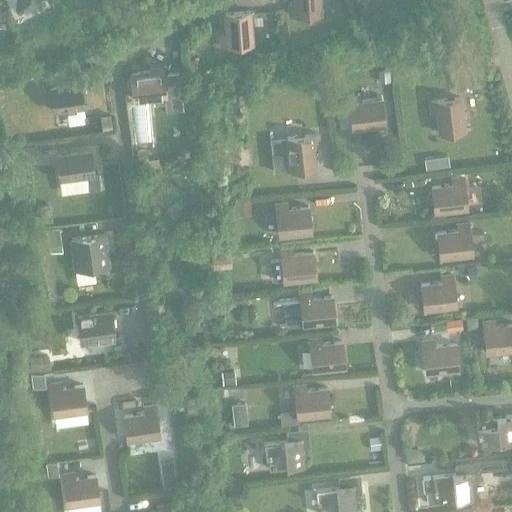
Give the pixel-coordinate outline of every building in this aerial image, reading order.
[(293,0),(294,3),(288,4),(289,15),(295,14),(295,15),(320,13),(318,0),(293,0)] [(369,0),(364,0),(356,1),(357,13),(370,12),(369,0)] [(225,34),(219,34),(221,46),(227,45),(251,44),(249,11),(223,13),(225,34)] [(285,24),(275,25),(277,37),(287,36),(285,24)] [(195,60),(187,61),(188,72),(196,71),(195,60)] [(150,71),(129,73),(132,98),(165,96),(162,71),(161,65),(150,66),(150,71)] [(387,70),(378,70),(379,82),(388,81),(387,70)] [(70,77),(71,84),(49,87),(53,110),(82,106),(79,84),(83,83),(82,75),(70,77)] [(311,80),(306,91),(318,96),(323,84),(311,80)] [(349,103),(348,103),(351,128),(383,124),(381,99),(360,101),(359,95),(348,97),(349,103)] [(429,101),(430,113),(436,112),(438,132),(463,130),(459,97),(435,100),(429,101)] [(109,116),(99,118),(101,130),(111,129),(109,116)] [(287,152),(270,154),(272,172),(289,170),(314,167),(312,146),(318,146),(316,134),(310,135),(286,137),(287,152)] [(35,148),(23,150),(25,164),(37,162),(35,148)] [(55,155),(59,178),(85,175),(87,190),(99,188),(97,172),(93,173),(89,150),(55,155)] [(431,186),(433,211),(466,207),(463,183),(463,184),(462,177),(451,178),(451,184),(431,186)] [(248,201),(234,203),(235,213),(249,212),(248,201)] [(275,210),(278,234),(310,231),(307,206),(287,208),(286,203),(275,204),(275,210)] [(436,232),(439,257),(471,253),(469,229),(468,229),(467,223),(456,224),(457,230),(436,232)] [(60,228),(47,229),(48,237),(49,245),(61,244),(61,236),(60,228)] [(70,238),(74,268),(93,265),(94,273),(106,271),(105,264),(108,264),(104,234),(70,238)] [(280,255),(270,256),(272,279),(282,278),(282,281),(315,277),(312,252),(292,254),(291,249),(280,250),(280,255)] [(229,250),(212,252),(213,265),(230,263),(229,250)] [(476,264),(465,265),(466,277),(477,276),(476,264)] [(440,276),(441,281),(420,283),(423,308),(455,305),(453,281),(452,281),(451,274),(440,276)] [(299,300),(281,302),(284,326),(302,324),(334,321),(331,296),(311,298),(310,292),(299,293),(299,300)] [(204,299),(202,312),(216,314),(218,301),(204,299)] [(76,315),(80,342),(110,337),(111,350),(123,348),(121,335),(113,336),(110,311),(76,315)] [(476,314),(465,315),(466,326),(477,325),(476,314)] [(459,318),(444,319),(445,329),(460,328),(459,318)] [(483,327),(485,352),(511,348),(511,323),(495,326),(494,320),(482,321),(483,327)] [(309,345),(311,369),(344,366),(341,341),(321,343),(320,338),(309,339),(309,345)] [(422,347),(425,371),(457,368),(454,343),(434,346),(433,340),(422,341),(422,348),(422,347)] [(47,355),(28,358),(31,373),(49,370),(47,355)] [(233,369),(222,370),(223,383),(235,382),(233,369)] [(42,374),(32,375),(33,388),(44,387),(42,374)] [(50,390),(53,414),(85,410),(82,384),(61,387),(61,382),(49,384),(50,390)] [(293,392),(296,416),(329,412),(326,387),(305,390),(305,384),(293,385),(294,392),(293,392)] [(245,401),(232,403),(234,423),(247,422),(245,401)] [(123,414),(126,439),(159,435),(155,411),(154,405),(143,406),(143,411),(123,414)] [(511,414),(475,419),(477,433),(479,433),(480,444),(511,440),(511,414)] [(372,423),(359,424),(360,437),(369,437),(373,436),(372,423)] [(373,436),(369,437),(370,450),(382,448),(381,436),(373,436)] [(303,464),(302,448),(310,448),(309,437),(263,442),(265,457),(266,457),(268,468),(303,464)] [(415,449),(403,450),(404,461),(420,460),(420,454),(415,449)] [(56,462),(46,463),(47,476),(58,474),(56,462)] [(173,470),(163,475),(168,485),(178,481),(173,470)] [(477,471),(422,477),(423,492),(426,491),(427,503),(472,497),(470,482),(478,481),(477,471)] [(63,480),(66,504),(98,500),(95,475),(74,478),(73,472),(62,473),(63,480)] [(340,511),(355,510),(354,495),(361,494),(360,484),(315,489),(316,504),(318,504),(319,511),(340,511)]
